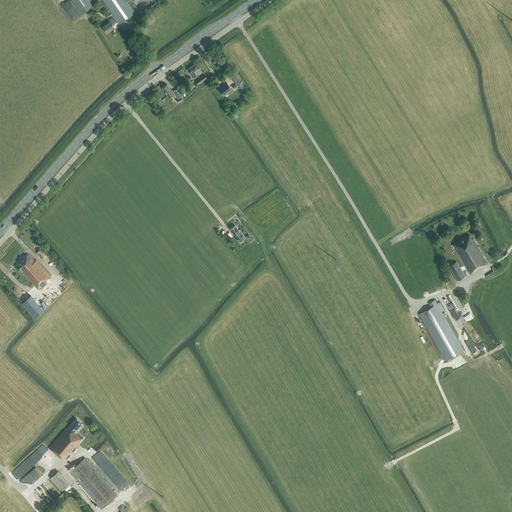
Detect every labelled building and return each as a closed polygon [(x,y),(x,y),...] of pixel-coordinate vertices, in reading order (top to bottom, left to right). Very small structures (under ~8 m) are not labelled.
[(71,0),(81,14),(92,6),(88,0),(71,0)] [(101,0),(113,16),(108,19),(110,22),(102,27),(106,33),(114,27),(112,25),(117,21),(119,24),(135,12),(132,7),(135,5),(131,0),(101,0)] [(192,77),(201,71),(196,63),(187,69),(192,77)] [(244,87),(240,81),(234,73),(230,76),(236,85),(239,82),(240,84),(238,85),(241,90),(241,89),(242,90),(244,88),(243,87),(244,87)] [(198,85),(207,78),(204,75),(195,81),(198,85)] [(231,94),(234,92),(232,91),(226,82),(218,88),(223,95),(226,93),(228,94),(230,92),(231,94)] [(178,98),(181,97),(179,95),(175,89),(173,91),(172,90),(171,90),(167,84),(162,88),(166,93),(166,94),(169,97),(174,94),(176,97),(177,97),(178,98)] [(235,225),(230,229),(234,235),(235,236),(239,241),(244,238),(240,232),(240,233),(239,231),(235,225)] [(472,239),(469,235),(464,238),(462,238),(460,239),(459,240),(453,244),(457,250),(456,250),(467,270),(464,272),(466,276),(471,274),(475,271),(483,266),(487,263),(473,239),(472,239)] [(42,258),(46,255),(46,254),(48,253),(43,247),(37,252),(42,258)] [(34,261),(28,254),(18,263),(19,264),(15,267),(18,271),(20,269),(38,289),(41,286),(42,287),(47,282),(46,281),(51,276),(36,260),(34,261)] [(456,262),(449,266),(457,280),(464,276),(456,262)] [(452,300),(460,317),(463,316),(463,313),(462,310),(460,308),(460,306),(462,306),(462,308),(464,308),(464,306),(463,305),(466,305),(464,300),(461,301),(460,298),(454,299),(452,293),(449,295),(452,302),(452,300)] [(35,318),(44,310),(31,295),(22,303),(35,318)] [(444,310),(440,302),(437,303),(435,300),(428,303),(431,307),(418,314),(445,361),(464,350),(441,312),(444,310)] [(463,328),(475,344),(481,339),(469,322),(467,323),(468,325),(463,328)] [(73,432),(81,423),(76,419),(67,430),(66,429),(49,449),(59,458),(60,457),(64,460),(82,440),(73,432)] [(101,509),(117,495),(85,458),(69,471),(101,509)] [(50,478),(61,491),(70,483),(59,470),(50,478)]
